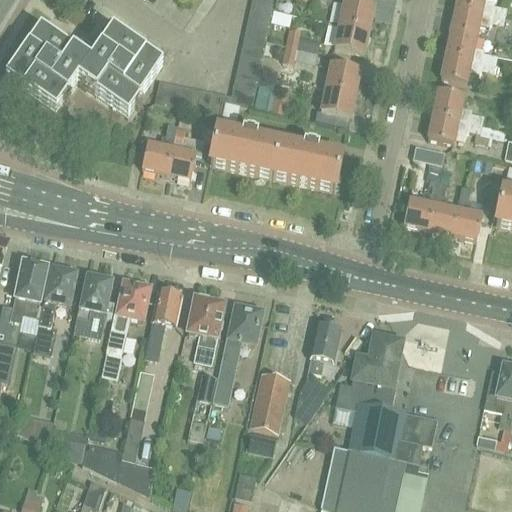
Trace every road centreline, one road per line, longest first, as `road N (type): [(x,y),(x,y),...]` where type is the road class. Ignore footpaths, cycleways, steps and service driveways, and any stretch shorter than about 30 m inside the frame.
road 1 (residential): [(422,0),(361,279)]
road 2 (primary): [(361,279),(93,220)]
road 3 (primary): [(511,312),(361,279)]
road 4 (residential): [(114,0),(189,51),(224,0)]
